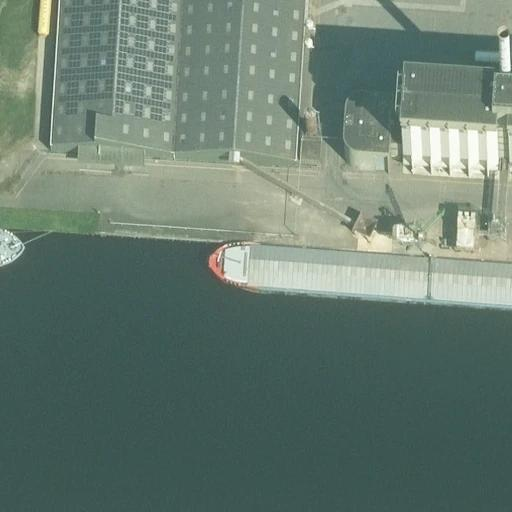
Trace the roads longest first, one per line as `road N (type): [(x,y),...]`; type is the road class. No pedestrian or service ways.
road 1 (unclassified): [(274,213),(0,199)]
road 2 (unknown): [(376,0),(388,17),(511,19)]
